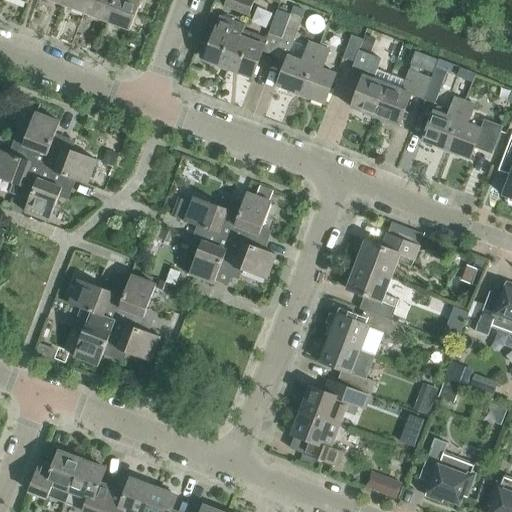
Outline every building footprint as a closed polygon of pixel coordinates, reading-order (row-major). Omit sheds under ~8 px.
[(66,0),(64,5),(87,14),(92,0),(66,0)] [(92,0),(87,14),(109,22),(117,0),(92,0)] [(117,0),(109,22),(133,31),(143,2),(137,0),(117,0)] [(250,14),(255,0),(254,0),(227,0),(226,5),(250,14)] [(285,34),(292,14),(281,10),(272,34),(283,39),(285,34)] [(283,39),(276,57),(288,61),(278,87),(302,96),(321,47),(311,43),(304,61),(290,56),(295,41),(294,40),(304,16),(293,12),(292,14),(285,34),(283,39)] [(229,68),(243,30),(244,26),(221,18),(206,60),(229,68)] [(268,39),(243,30),(229,68),(253,78),(268,39)] [(356,61),(360,50),(364,39),(355,35),(346,58),(356,61)] [(331,51),(321,47),(302,96),(326,105),(338,74),(325,69),(331,51)] [(360,50),(356,61),(351,73),(364,78),(353,108),(377,117),(389,85),(375,80),(382,59),(360,50)] [(438,60),(420,53),(414,67),(411,65),(409,69),(411,70),(420,73),(421,69),(433,74),(438,60)] [(449,71),(438,67),(433,78),(425,100),(436,104),(449,71)] [(389,85),(377,117),(400,126),(412,95),(425,100),(433,78),(420,73),(411,70),(403,90),(389,85)] [(423,142),(447,151),(466,102),(456,98),(451,110),(439,106),(435,108),(423,142)] [(447,151),(471,160),(475,148),(493,155),(503,126),(485,120),(482,129),(470,124),(477,106),(466,102),(447,151)] [(56,133),(61,121),(36,112),(24,145),(14,141),(10,154),(9,155),(43,167),(55,133),(56,133)] [(77,181),(87,185),(97,159),(66,148),(69,138),(56,133),(55,133),(43,167),(77,180),(77,181)] [(511,135),(499,171),(511,176),(503,195),(508,198),(509,202),(511,203),(511,135)] [(0,150),(0,177),(22,186),(18,196),(30,200),(31,201),(43,167),(9,155),(10,154),(0,150)] [(107,150),(101,169),(113,173),(119,154),(107,150)] [(30,200),(26,212),(50,221),(63,189),(73,193),(77,181),(77,180),(43,167),(31,201),(30,200)] [(265,252),(270,239),(261,235),(273,203),(271,202),(275,191),(261,185),(257,197),(248,193),(243,205),(230,239),(265,253),(265,252)] [(172,217),(197,227),(198,226),(230,239),(243,205),(231,200),(227,210),(195,198),(193,203),(179,198),(172,217)] [(159,226),(155,236),(166,241),(170,230),(159,226)] [(214,284),(215,281),(218,273),(218,272),(230,239),(198,226),(197,227),(193,239),(202,243),(196,258),(191,256),(187,258),(183,269),(185,273),(214,284)] [(358,265),(391,278),(397,261),(413,267),(421,246),(389,234),(384,247),(367,241),(358,265)] [(215,281),(228,286),(235,269),(267,281),(277,257),(265,252),(265,253),(230,239),(218,272),(218,273),(215,281)] [(461,280),(477,287),(486,263),(476,259),(473,268),(466,265),(461,280)] [(360,308),(365,310),(393,320),(400,302),(384,295),(391,278),(358,265),(348,289),(365,295),(360,308)] [(180,273),(171,269),(165,283),(175,287),(180,273)] [(131,278),(119,273),(115,284),(127,288),(131,278)] [(157,283),(133,274),(131,278),(127,288),(124,297),(115,321),(148,333),(149,332),(153,321),(144,317),(157,283)] [(124,297),(79,280),(70,304),(81,309),(81,308),(115,321),(124,297)] [(511,285),(507,283),(497,310),(485,305),(475,332),(488,337),(492,327),(511,333),(511,285)] [(86,324),(73,357),(98,366),(103,354),(115,321),(81,308),(81,309),(77,321),(86,324)] [(330,338),(374,354),(383,331),(395,336),(400,323),(393,320),(365,310),(360,322),(339,314),(330,338)] [(467,319),(464,327),(469,329),(472,321),(467,319)] [(115,321),(103,354),(116,359),(119,350),(151,362),(160,337),(149,332),(148,333),(115,321)] [(374,354),(330,338),(321,361),(342,370),(337,382),(372,395),(378,382),(365,377),(374,354)] [(40,344),(36,354),(48,359),(52,348),(40,344)] [(452,362),(445,380),(467,389),(474,370),(452,362)] [(302,411),(339,425),(345,411),(355,415),(359,405),(367,409),(372,395),(337,382),(330,379),(325,392),(311,387),(302,411)] [(445,383),(439,398),(454,404),(460,389),(445,383)] [(433,405),(418,399),(414,410),(428,416),(433,405)] [(339,425),(302,411),(293,435),(295,436),(291,449),(303,453),(316,458),(337,466),(343,452),(331,447),(339,425)] [(460,505),(464,494),(468,496),(474,477),(471,476),(475,465),(444,454),(448,444),(435,439),(425,466),(437,470),(427,497),(442,502),(443,499),(460,505)] [(49,497),(66,503),(82,461),(58,452),(52,467),(40,462),(28,492),(48,499),(49,497)] [(303,453),(300,462),(313,467),(316,458),(303,453)] [(105,470),(82,461),(66,503),(83,510),(82,511),(104,511),(113,490),(99,485),(105,470)] [(353,483),(364,487),(369,475),(358,471),(353,483)] [(511,511),(511,480),(503,477),(500,488),(496,487),(490,505),(493,506),(490,511),(511,511)] [(113,490),(104,511),(145,511),(154,488),(130,479),(124,494),(113,490)] [(379,481),(372,479),(368,480),(367,481),(366,483),(367,485),(368,488),(374,490),(377,490),(380,488),(381,487),(381,485),(381,483),(379,481)] [(387,479),(382,493),(396,498),(401,484),(387,479)] [(171,511),(177,497),(154,488),(145,511),(171,511)]
